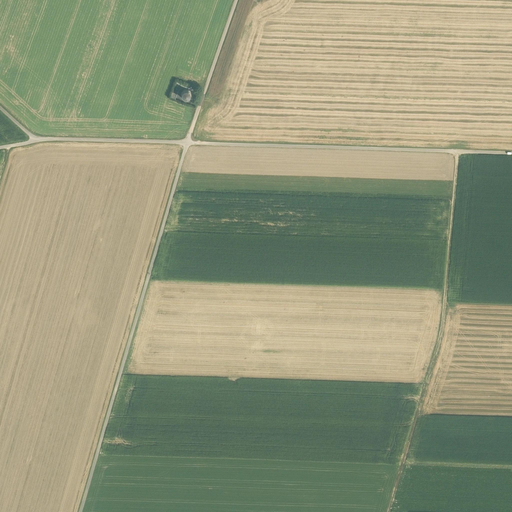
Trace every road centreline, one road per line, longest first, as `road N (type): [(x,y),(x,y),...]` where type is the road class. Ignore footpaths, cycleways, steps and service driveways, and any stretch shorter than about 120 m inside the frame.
road 1 (track): [(186,143),(80,511)]
road 2 (track): [(457,151),(441,331),(388,511)]
road 3 (track): [(186,143),(457,151)]
road 4 (track): [(0,107),(33,138),(186,143),(205,89)]
